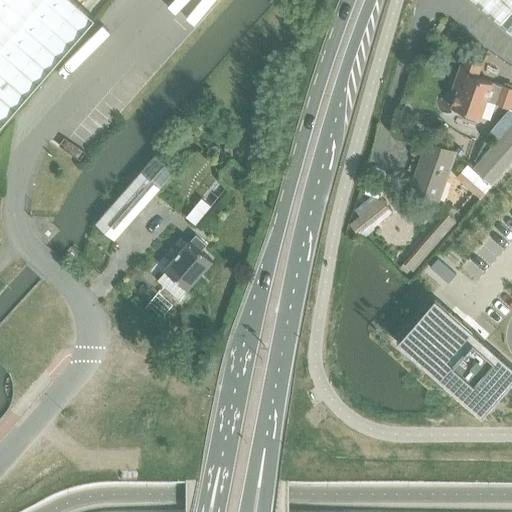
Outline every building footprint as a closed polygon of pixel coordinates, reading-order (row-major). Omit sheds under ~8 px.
[(0,0),(0,126),(94,18),(72,0),(0,0)] [(511,0),(473,0),(499,22),(511,7),(511,0)] [(511,7),(499,22),(511,33),(511,7)] [(509,109),(511,101),(511,89),(500,85),(499,86),(476,78),(481,65),(464,59),(453,88),(458,90),(452,107),(479,117),(485,100),(509,109)] [(497,140),(472,168),(491,185),(511,161),(511,122),(505,130),(497,140)] [(497,123),(489,133),(497,140),(505,130),(497,123)] [(439,199),(456,151),(428,141),(411,190),(439,199)] [(156,155),(95,224),(114,240),(175,171),(156,155)] [(486,185),(466,167),(460,174),(480,192),(486,185)] [(367,184),(364,193),(371,195),(379,198),(382,190),(367,184)] [(358,232),(388,207),(381,199),(351,223),(358,232)] [(452,206),(446,212),(455,220),(460,213),(452,206)] [(413,271),(456,221),(455,220),(446,212),(403,262),(413,271)] [(185,289),(210,260),(199,250),(204,244),(193,235),(188,241),(187,240),(163,269),(164,271),(156,281),(177,298),(185,288),(185,289)] [(437,257),(429,266),(448,282),(455,273),(437,257)] [(435,297),(396,340),(481,415),(511,379),(511,364),(484,340),(484,339),(463,319),(462,320),(435,297)]
